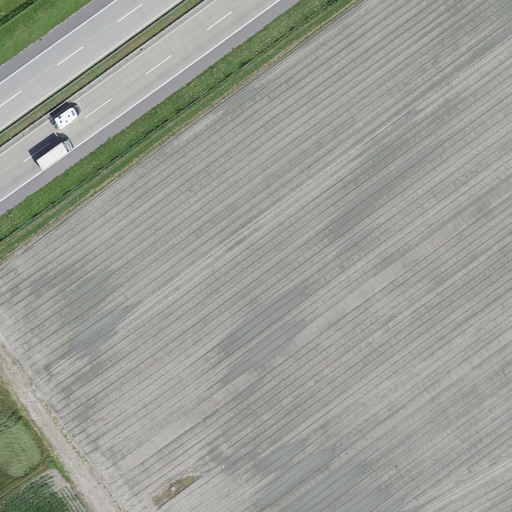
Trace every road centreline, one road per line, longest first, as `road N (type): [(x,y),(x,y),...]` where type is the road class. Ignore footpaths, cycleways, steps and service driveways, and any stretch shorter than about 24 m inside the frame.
road 1 (motorway): [(0,177),(241,0)]
road 2 (track): [(110,511),(0,353)]
road 3 (motorway): [(143,0),(0,105)]
